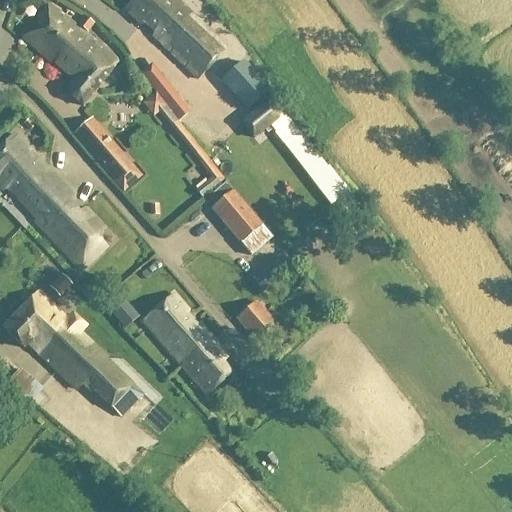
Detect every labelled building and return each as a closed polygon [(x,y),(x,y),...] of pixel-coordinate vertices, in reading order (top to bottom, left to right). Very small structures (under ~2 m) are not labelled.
[(226,51),(171,0),(133,0),(123,12),(139,27),(143,26),(153,35),(151,39),(196,82),(226,51)] [(52,65),(79,33),(47,7),(21,39),(52,65)] [(79,33),(52,65),(54,65),(73,82),(63,94),(81,109),(117,64),(116,63),(116,64),(90,42),(91,41),(89,40),(89,41),(79,33)] [(242,63),(219,84),(245,113),(268,92),(242,63)] [(177,124),(189,115),(150,67),(138,75),(153,96),(177,124)] [(264,105),(239,125),(253,142),(279,120),(264,105)] [(141,179),(91,121),(71,137),(122,196),(125,193),(141,179)] [(312,180),(309,182),(323,203),(324,201),(344,224),(361,210),(329,169),(327,171),(298,134),(281,147),(290,159),(294,156),(312,180)] [(34,164),(28,158),(30,155),(13,136),(0,148),(0,190),(2,193),(6,189),(35,222),(33,224),(81,273),(105,250),(96,238),(101,232),(83,210),(79,213),(71,204),(73,200),(37,162),(34,164)] [(249,259),(271,241),(224,186),(207,200),(214,208),(209,213),(238,248),(239,247),(249,259)] [(264,266),(253,277),(265,289),(289,265),(273,249),(260,262),(264,266)] [(62,307),(70,287),(53,280),(45,300),(62,307)] [(66,323),(37,295),(3,330),(23,350),(26,346),(75,392),(80,387),(89,395),(91,393),(120,420),(142,397),(105,362),(105,360),(79,334),(83,329),(71,318),(66,323)] [(180,370),(211,342),(198,326),(195,327),(186,317),(187,314),(172,296),(140,324),(180,370)] [(258,350),(280,332),(255,303),(235,320),(258,350)] [(211,342),(180,370),(204,398),(230,376),(221,366),(227,360),(211,342)] [(6,387),(33,402),(39,389),(13,375),(6,387)]
